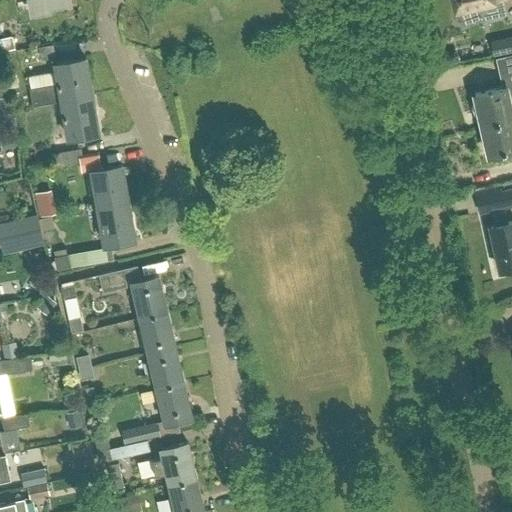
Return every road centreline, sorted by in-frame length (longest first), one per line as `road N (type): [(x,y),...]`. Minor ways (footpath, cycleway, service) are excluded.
road 1 (residential): [(249,511),(207,279),(121,69),(107,24),(113,0)]
road 2 (unclassified): [(486,511),(375,0)]
